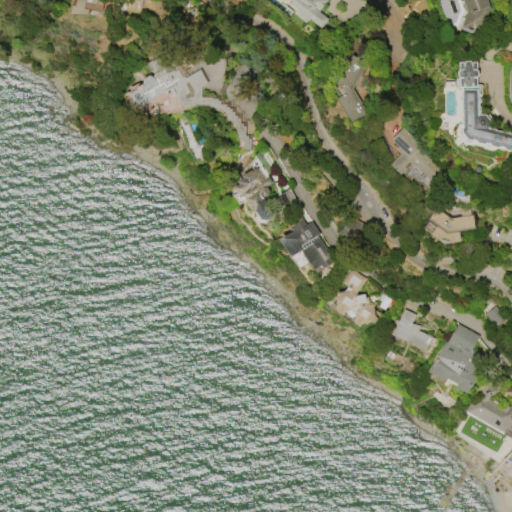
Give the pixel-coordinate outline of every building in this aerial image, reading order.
[(72,0),(71,12),(103,16),(105,0),(72,0)] [(324,0),(317,11),(326,18),(319,28),(307,18),(304,22),(293,14),(296,9),(286,1),(286,0),(324,0)] [(485,0),(459,0),(469,30),(479,27),(477,20),(490,16),(485,0)] [(348,81),(364,72),(355,55),(341,62),(347,72),(330,81),(337,96),(335,97),(348,123),(365,114),(348,81)] [(250,148),(249,137),(245,135),(251,125),(250,121),(253,114),(253,98),(247,95),(247,61),(237,61),(224,84),(222,84),(215,97),(200,97),(200,90),(207,78),(201,75),(199,69),(182,75),(174,70),(152,77),(145,73),(139,83),(128,87),(123,96),(126,107),(147,119),(197,103),(223,117),(223,122),(235,129),(235,148),(250,148)] [(475,61),(475,87),(458,87),(458,62),(475,61)] [(511,149),(510,149),(510,151),(504,149),(504,148),(499,146),(498,148),(489,145),(490,144),(484,143),(484,144),(475,142),(476,141),(472,140),(471,141),(466,139),(460,132),(462,127),(460,125),(460,117),(462,117),(462,113),(459,113),(460,101),(458,101),(458,96),(460,96),(460,92),(461,92),(461,89),(476,89),(476,92),(478,92),(480,94),(480,102),(478,102),(478,107),(480,107),(480,111),(477,114),(485,114),(485,122),(489,122),(489,127),(494,127),(493,130),(502,133),(503,130),(508,132),(507,133),(511,134),(511,149)] [(388,164),(400,175),(405,170),(426,190),(444,171),(399,129),(388,141),(400,152),(388,164)] [(256,223),(271,214),(262,197),(269,193),(265,185),(270,183),(260,165),(233,181),(256,223)] [(459,240),(458,230),(473,229),(470,207),(459,208),(459,213),(427,216),(430,243),(459,240)] [(334,260),(309,221),(304,224),(300,217),(287,225),(291,231),(278,239),(289,257),(300,251),(314,273),(334,260)] [(376,317),(372,323),(369,321),(361,322),(358,326),(352,322),(354,319),(353,313),(348,310),(342,310),(340,314),(334,309),(336,306),(334,298),(331,295),(336,289),(338,291),(342,291),(345,286),(339,282),(349,268),(364,279),(353,295),(363,293),(363,296),(366,296),(367,300),(372,304),(371,306),(373,316),(376,317)] [(483,314),(495,327),(504,319),(493,305),(483,314)] [(416,330),(430,337),(424,351),(388,334),(393,324),(391,324),(393,319),(397,321),(403,309),(414,315),(411,322),(419,325),(416,330)] [(428,373),(467,392),(475,376),(471,374),(476,362),(467,358),(478,335),(452,323),(428,373)] [(480,388),(484,380),(494,385),(492,388),(486,398),(493,402),(492,403),(502,409),(504,405),(508,407),(506,410),(511,414),(511,436),(510,438),(464,411),(471,398),(473,399),(480,388)]
